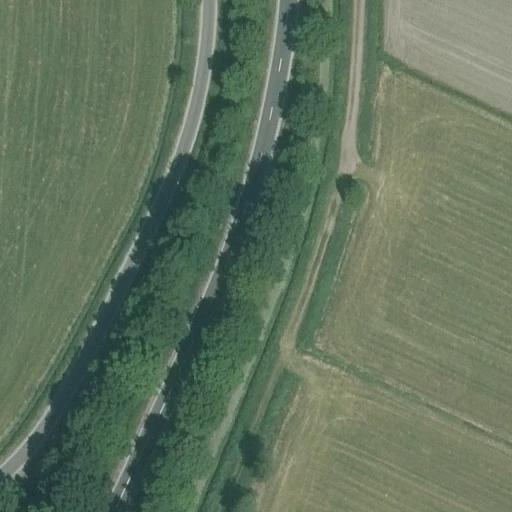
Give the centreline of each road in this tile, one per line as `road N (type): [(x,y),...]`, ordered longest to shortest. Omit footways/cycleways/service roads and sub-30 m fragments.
road 1 (unclassified): [(111,511),(240,232),(277,108),(286,0)]
road 2 (track): [(358,0),(339,174),(311,271),(217,511)]
road 3 (unclassified): [(204,0),(190,112),(140,232),(61,394),(0,472)]
